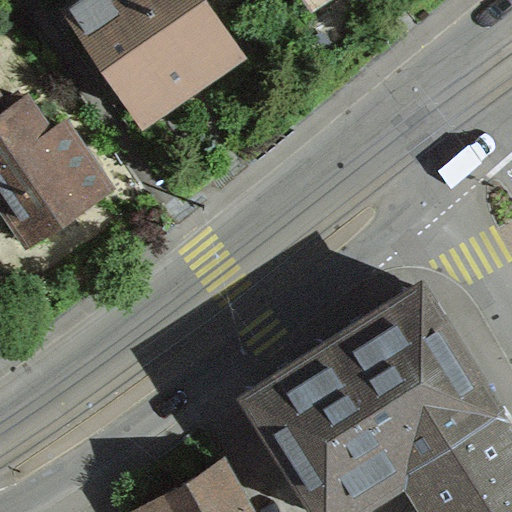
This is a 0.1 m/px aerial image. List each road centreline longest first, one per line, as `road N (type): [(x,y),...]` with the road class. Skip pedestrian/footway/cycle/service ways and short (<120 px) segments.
road 1 (tertiary): [(0,442),(455,109)]
road 2 (tertiary): [(455,109),(511,219)]
